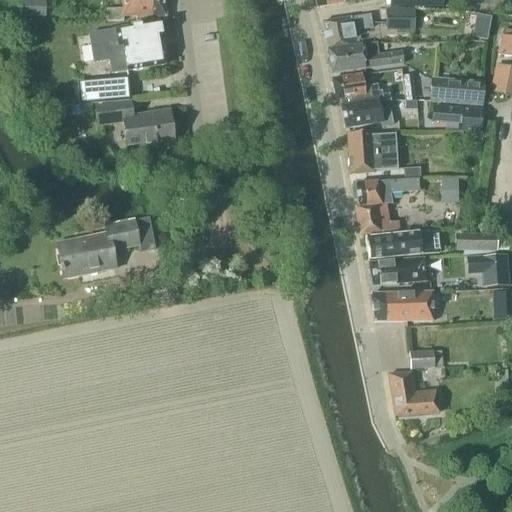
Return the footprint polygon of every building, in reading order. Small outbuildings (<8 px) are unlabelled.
[(45,18),(45,0),(19,0),(20,18),(45,18)] [(136,22),(164,22),(164,0),(121,0),(121,11),(105,11),(106,23),(123,23),(123,18),(136,18),(136,22)] [(314,0),(316,9),(366,0),(314,0)] [(412,0),(413,9),(441,9),(441,0),(412,0)] [(414,10),(385,10),(384,30),(413,31),(414,10)] [(326,52),(357,48),(357,43),(358,41),(357,32),(371,30),(369,17),(320,25),(326,52)] [(110,75),(164,67),(160,40),(158,24),(125,30),(88,36),(92,65),(108,62),(110,75)] [(490,30),(480,27),(476,39),(484,42),(486,42),(490,30)] [(511,60),(511,39),(502,37),(497,57),(511,60)] [(360,48),(357,48),(326,52),(331,76),(379,69),(402,65),(400,53),(377,56),(376,45),(360,48)] [(493,92),(506,95),(510,67),(497,65),(493,92)] [(407,99),(416,98),(414,76),(404,77),(407,99)] [(340,107),(376,102),(375,95),(378,95),(376,86),(362,88),(360,77),(331,82),(335,101),(338,101),(340,107)] [(482,83),(429,79),(427,104),(480,109),(482,83)] [(79,105),(128,101),(126,80),(77,84),(79,105)] [(143,101),(143,110),(152,110),(152,112),(162,112),(162,101),(143,101)] [(378,112),(376,103),(376,102),(340,107),(340,108),(339,108),(345,131),(370,127),(370,126),(391,122),(389,110),(378,112)] [(140,151),(172,147),(168,114),(130,119),(128,104),(95,109),(98,128),(122,125),(125,147),(139,145),(140,151)] [(62,116),(62,107),(47,108),(48,115),(56,115),(56,116),(62,116)] [(481,111),(432,107),(431,124),(460,126),(459,133),(480,134),(481,111)] [(368,135),(346,136),(348,176),(373,175),(373,173),(397,172),(394,136),(368,138),(368,135)] [(419,179),(418,169),(402,171),(403,181),(419,179)] [(377,182),(355,184),(355,185),(353,185),(356,207),(353,208),(357,238),(382,235),(382,233),(399,232),(398,223),(388,224),(385,206),(391,205),(389,195),(418,193),(417,181),(377,184),(377,182)] [(457,206),(457,181),(440,182),(440,206),(457,206)] [(455,212),(441,211),(439,227),(453,229),(455,212)] [(109,252),(136,247),(131,223),(104,229),(105,237),(56,247),(60,268),(58,268),(59,273),(61,273),(63,280),(113,270),(109,252)] [(433,255),(432,245),(431,233),(363,241),(367,262),(408,258),(433,255)] [(495,236),(454,236),(454,253),(495,253),(495,236)] [(427,274),(440,273),(439,258),(426,259),(427,274)] [(507,289),(505,258),(481,260),(483,290),(507,289)] [(371,287),(425,282),(423,261),(368,266),(371,287)] [(373,324),(421,323),(432,323),(431,294),(369,296),(373,324)] [(502,296),(490,296),(491,314),(503,313),(502,296)] [(433,370),(433,367),(442,367),(438,342),(426,343),(426,354),(408,355),(409,371),(433,370)] [(393,418),(437,415),(434,394),(412,395),(409,375),(386,377),(393,418)]
